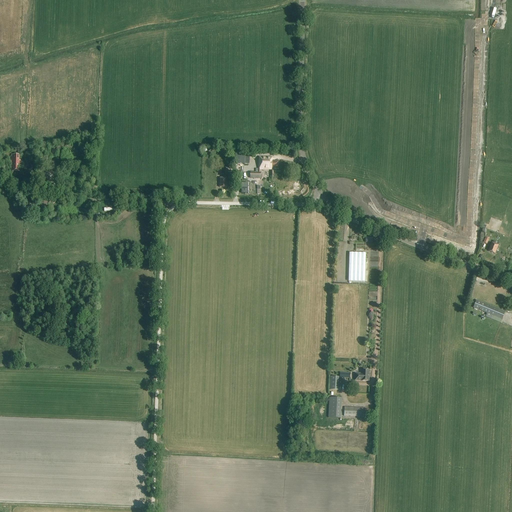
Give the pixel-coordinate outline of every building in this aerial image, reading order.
[(12,155),(11,172),(20,172),(21,161),(19,161),(20,155),(12,155)] [(274,176),(274,169),(278,169),(278,162),(272,162),(272,157),(259,157),(259,173),(250,173),(250,179),(260,179),(261,170),(271,170),(271,176),(274,176)] [(55,174),(41,168),(38,176),(53,181),(55,174)] [(498,246),(492,243),(488,252),(495,254),(498,246)] [(365,282),(365,254),(349,253),(348,281),(365,282)] [(500,324),(505,312),(476,300),(473,307),(487,313),(485,317),(500,324)] [(369,371),(361,371),(361,375),(355,375),(355,382),(361,382),(369,382),(369,371)] [(330,390),(338,391),(339,378),(330,377),(330,390)] [(341,419),(342,399),(330,399),(329,419),(341,419)] [(364,408),(344,407),(344,416),(364,417),(364,408)]
